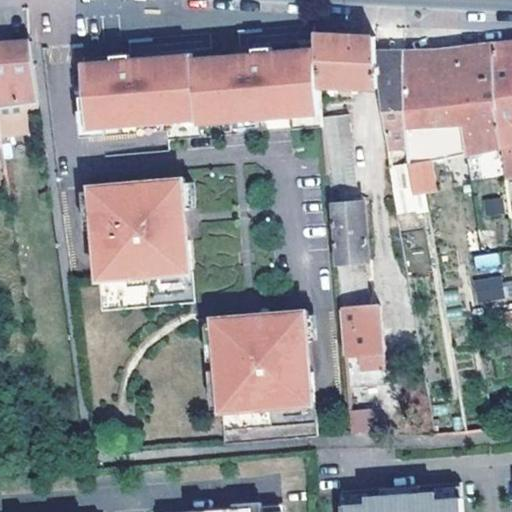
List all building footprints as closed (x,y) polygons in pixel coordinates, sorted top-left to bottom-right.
[(339,36),(318,34),(319,48),(322,86),(363,87),(358,37),(339,36)] [(358,37),(363,87),(381,88),(378,56),(375,38),(367,38),(358,37)] [(14,42),(0,42),(0,140),(0,141),(29,139),(28,116),(40,115),(43,104),(35,52),(33,41),(14,42)] [(511,45),(495,47),(506,149),(511,147),(511,45)] [(322,86),(319,48),(274,52),(274,46),(256,47),(256,51),(225,54),(194,56),(194,52),(163,54),(138,56),(138,58),(133,58),(132,52),(114,53),(115,59),(86,61),(86,60),(85,60),(87,93),(83,94),(84,108),(88,108),(90,135),(169,129),(169,125),(168,119),(208,116),(208,120),(240,118),(241,125),(292,121),(292,113),(323,110),(323,107),(322,86)] [(467,128),(470,154),(505,148),(495,47),(478,48),(460,50),(433,52),(406,55),(408,129),(467,128)] [(163,50),(132,52),(133,58),(138,58),(138,56),(163,54),(163,50)] [(408,159),(408,129),(406,55),(389,55),(378,56),(381,88),(390,163),(398,216),(425,211),(423,198),(414,199),(412,188),(409,170),(408,159)] [(323,110),(292,113),(292,121),(325,118),(324,116),(323,110)] [(324,116),(325,118),(330,168),(360,166),(355,113),(324,116)] [(168,119),(169,125),(208,123),(208,120),(208,116),(168,119)] [(240,118),(208,120),(208,123),(209,127),(241,125),(240,118)] [(409,170),(412,188),(436,186),(433,156),(408,159),(409,170)] [(185,177),(92,184),(94,216),(97,216),(99,246),(96,246),(99,278),(192,270),(190,238),(187,238),(185,209),(188,209),(185,177)] [(506,194),(486,197),(488,212),(508,209),(506,194)] [(364,199),(333,202),(339,262),(366,260),(370,259),(364,199)] [(342,307),(370,306),(366,260),(339,262),(342,307)] [(511,279),(510,261),(466,268),(474,315),(511,308),(511,279)] [(370,306),(342,307),(346,355),(362,354),(364,385),(386,384),(381,306),(370,306)] [(307,310),(213,317),(215,349),(218,348),(221,378),(218,378),(220,410),(314,402),(311,371),(309,371),(307,342),(309,341),(307,310)] [(371,409),(348,411),(350,434),(373,432),(371,409)] [(463,511),(461,483),(340,492),(341,511),(463,511)]
